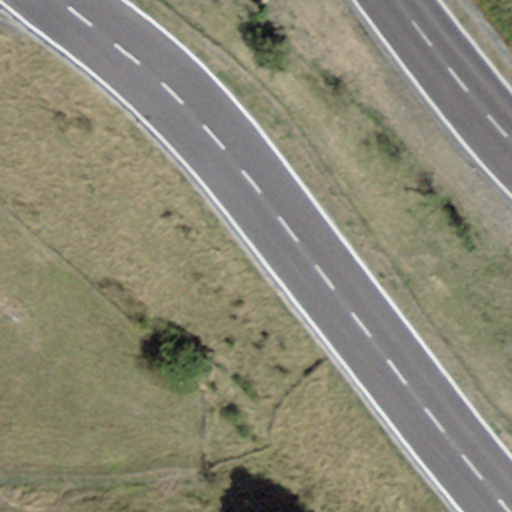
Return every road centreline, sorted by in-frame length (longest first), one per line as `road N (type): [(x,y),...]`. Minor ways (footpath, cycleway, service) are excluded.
road 1 (secondary): [(510,511),(213,135),(173,90),(61,0)]
road 2 (secondary): [(397,0),(511,140)]
